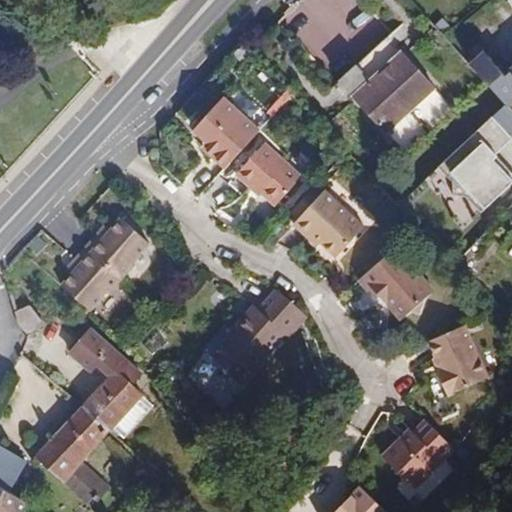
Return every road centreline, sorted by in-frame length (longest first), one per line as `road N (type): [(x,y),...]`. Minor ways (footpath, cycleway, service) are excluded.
road 1 (residential): [(374,389),(304,287),(193,225),(94,130)]
road 2 (secondary): [(94,130),(0,230)]
road 3 (secondary): [(132,86),(219,0)]
